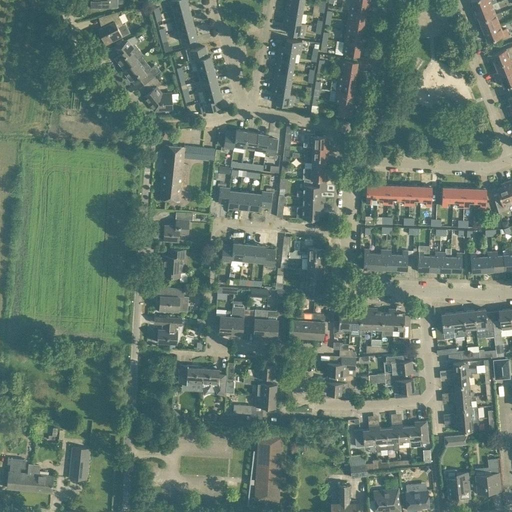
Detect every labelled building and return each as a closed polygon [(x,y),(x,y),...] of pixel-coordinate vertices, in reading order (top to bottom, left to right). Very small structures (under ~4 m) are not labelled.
[(170,0),(173,10),(190,5),(188,5),(187,0),(170,0)] [(290,0),(286,0),(285,10),(302,13),(303,2),(290,0)] [(350,0),(349,10),(365,12),(366,5),(372,5),(372,2),(358,0),(350,0)] [(471,0),(475,10),(492,4),(490,0),(471,0)] [(475,10),(479,20),(496,14),(492,4),(475,10)] [(173,10),(176,20),(193,15),(191,16),(190,10),(191,9),(190,5),(191,5),(190,5),(173,10)] [(283,21),(305,24),(300,23),(302,13),(285,10),(283,21)] [(365,12),(349,10),(348,20),(367,23),(367,19),(364,19),(365,12)] [(105,44),(114,40),(130,32),(125,22),(123,24),(117,12),(111,13),(101,16),(103,23),(105,23),(106,25),(98,29),(105,44)] [(483,31),(500,24),(498,19),(501,17),(502,14),(501,12),(496,14),(479,20),(483,31)] [(179,31),(196,26),(194,26),(192,20),(194,20),(193,16),(193,15),(176,20),(179,31)] [(348,20),(346,31),(362,33),(363,26),(366,27),(367,23),(348,20)] [(287,33),(297,34),(303,35),(305,24),(283,21),(283,24),(289,25),(287,33)] [(506,28),(502,30),(500,24),(483,31),(487,41),(500,36),(502,39),(509,35),(506,28)] [(181,41),(187,40),(197,37),(195,31),(197,30),(196,26),(179,31),(181,41)] [(346,31),(344,41),(363,44),(364,41),(360,40),(362,33),(346,31)] [(123,41),(115,45),(121,52),(116,55),(119,59),(117,60),(124,69),(138,58),(131,50),(135,47),(133,44),(137,41),(134,36),(128,39),(123,41)] [(279,45),(279,49),(300,52),(302,41),(286,38),(285,46),(279,45)] [(342,52),(348,53),(358,55),(359,48),(363,48),(363,44),(344,41),(342,52)] [(195,59),(195,60),(211,56),(211,55),(211,54),(207,55),(205,46),(190,50),(190,48),(185,49),(187,57),(191,56),(192,60),(195,59)] [(511,58),(511,46),(490,54),(487,55),(489,61),(493,59),(495,65),(511,58)] [(277,59),(294,62),(295,51),(300,52),(279,49),(277,59)] [(212,59),(211,56),(195,60),(198,70),(213,66),(211,59),(212,59)] [(124,69),(123,70),(130,80),(132,79),(134,82),(139,78),(144,84),(155,76),(161,71),(155,63),(149,67),(147,66),(143,69),(137,60),(138,59),(138,58),(124,69)] [(357,61),(347,59),(342,58),(340,69),(359,72),(359,69),(356,68),(357,61)] [(511,58),(495,65),(498,71),(496,72),(494,72),(496,77),(511,70),(511,58)] [(277,59),(275,70),(292,72),(294,62),(277,59)] [(216,76),(213,66),(198,70),(200,80),(216,76)] [(338,80),(354,82),(355,75),(358,76),(359,72),(340,69),(338,80)] [(292,72),(275,70),(274,80),(290,83),(292,72)] [(511,70),(496,77),(498,82),(499,81),(501,80),(504,86),(507,85),(509,91),(511,89),(511,70)] [(144,84),(139,88),(145,95),(143,96),(153,108),(154,107),(155,109),(159,108),(159,110),(172,109),(172,99),(171,92),(158,93),(154,88),(161,83),(155,76),(144,84)] [(203,90),(218,86),(216,76),(200,80),(203,90)] [(274,80),(272,91),(293,94),(289,93),(290,83),(274,80)] [(336,91),(355,94),(356,90),(353,89),(354,82),(338,80),(336,91)] [(206,100),(221,96),(218,86),(203,90),(206,100)] [(292,106),(293,96),(293,94),(272,91),(271,94),(277,95),(276,103),(292,106)] [(336,91),(335,101),(356,105),(356,104),(350,103),(351,97),(355,97),(355,94),(336,91)] [(218,98),(221,97),(221,96),(206,100),(203,101),(199,102),(200,106),(200,107),(202,113),(207,112),(206,111),(221,107),(218,98)] [(62,101),(53,99),(51,109),(60,111),(62,101)] [(335,101),(335,102),(339,102),(337,113),(353,116),(354,110),(355,111),(356,105),(335,101)] [(221,147),(221,149),(229,151),(229,147),(233,147),(234,147),(234,145),(237,129),(236,129),(235,132),(226,130),(226,132),(223,145),(221,145),(221,147)] [(237,129),(234,145),(244,147),(247,131),(237,129)] [(247,131),(244,147),(255,148),(258,133),(247,131)] [(258,133),(255,148),(265,150),(268,134),(258,133)] [(305,146),(332,147),(332,142),(332,143),(329,142),(329,136),(314,135),(314,133),(304,133),(304,146),(305,146)] [(275,154),(276,149),(278,139),(268,137),(269,134),(268,134),(265,150),(265,153),(269,153),(269,157),(277,159),(277,154),(275,154)] [(184,144),(184,146),(166,144),(160,199),(170,199),(179,200),(181,185),(183,163),(183,157),(212,160),(212,157),(213,147),(185,145),(185,144),(184,144)] [(307,152),(307,157),(328,158),(329,152),(331,152),(332,152),(332,147),(305,146),(305,152),(307,152)] [(328,164),(328,158),(307,157),(304,157),(304,162),(312,162),(311,168),(331,169),(331,164),(328,164)] [(227,175),(228,167),(218,166),(217,174),(227,175)] [(331,169),(311,168),(304,167),(303,179),(304,179),(326,180),(327,180),(328,173),(330,173),(330,174),(331,174),(331,169)] [(303,196),(320,197),(320,190),(323,190),(323,191),(325,191),(326,180),(304,179),(304,191),(297,191),(297,196),(303,196)] [(499,195),(494,196),(498,212),(509,209),(509,205),(511,204),(511,197),(506,181),(501,183),(502,187),(496,189),(499,195)] [(228,206),(230,190),(230,187),(226,187),(226,183),(218,182),(217,187),(220,187),(218,202),(228,203),(227,206),(228,206)] [(366,202),(371,203),(371,197),(377,197),(378,184),(366,184),(366,202)] [(388,203),(388,184),(378,184),(377,197),(383,197),(382,203),(388,203)] [(399,198),(399,185),(388,184),(388,203),(392,203),(392,198),(398,198),(399,198)] [(404,204),(409,204),(410,185),(399,185),(399,198),(404,198),(404,204)] [(414,199),(420,199),(421,186),(410,185),(409,204),(414,204),(414,199)] [(421,186),(420,199),(426,199),(426,205),(431,205),(432,186),(421,186)] [(453,200),(454,187),(442,186),(442,205),(447,206),(447,200),(453,200)] [(261,193),(259,209),(260,209),(260,210),(261,206),(270,207),(272,192),(274,192),(274,188),(266,187),(266,191),(262,191),(261,193)] [(458,206),(464,206),(464,187),(454,187),(453,200),(459,200),(458,206)] [(469,201),(475,201),(475,188),(464,187),(464,206),(469,207),(469,201)] [(475,188),(475,201),(480,201),(480,207),(485,207),(486,198),(486,188),(475,188)] [(228,206),(239,207),(240,191),(230,190),(228,206)] [(240,191),(239,207),(249,208),(251,192),(240,191)] [(256,209),(259,209),(261,193),(251,192),(249,208),(256,209)] [(303,206),(323,207),(323,202),(320,202),(320,197),(303,196),(303,206)] [(323,212),(323,207),(303,206),(297,206),(296,217),(302,218),(319,218),(319,212),(323,212)] [(189,219),(176,218),(175,225),(164,224),(163,239),(179,240),(179,233),(188,234),(189,219)] [(232,258),(234,242),(234,241),(233,241),(233,245),(223,244),(221,259),(219,259),(219,263),(227,264),(227,260),(231,261),(232,258)] [(292,251),(289,251),(288,257),(293,257),(302,257),(324,258),(324,252),(327,252),(327,253),(328,253),(328,241),(315,241),(315,247),(308,247),(308,252),(301,252),(299,249),(294,249),(292,251)] [(237,242),(234,242),(232,258),(231,261),(231,263),(234,263),(234,264),(242,265),(243,259),(244,243),(237,242)] [(244,243),(243,259),(253,260),(254,244),(244,243)] [(253,260),(263,261),(265,245),(254,244),(253,260)] [(429,255),(429,245),(418,244),(418,247),(418,250),(418,255),(418,261),(417,271),(418,271),(418,270),(421,270),(429,270),(429,255)] [(274,264),(274,259),(275,249),(265,248),(266,245),(265,245),(263,261),(263,264),(267,264),(267,268),(275,269),(276,265),(274,264)] [(397,253),(397,247),(391,247),(391,249),(386,249),(385,270),(385,269),(389,269),(389,268),(396,269),(396,254),(397,253)] [(185,249),(169,248),(168,255),(162,255),(162,262),(164,262),(163,276),(180,277),(180,271),(184,271),(185,249)] [(367,267),(374,268),(375,253),(369,252),(369,248),(364,248),(363,269),(364,269),(364,268),(367,268),(367,267)] [(385,270),(386,249),(381,249),(380,253),(375,253),(374,268),(382,268),(382,269),(385,269),(385,270)] [(511,249),(508,250),(509,254),(503,254),(504,269),(511,269),(511,249)] [(407,261),(408,250),(402,250),(402,253),(397,253),(396,254),(396,269),(403,269),(403,270),(406,270),(406,271),(407,271),(407,261)] [(439,272),(440,251),(435,251),(435,255),(429,255),(429,270),(436,270),(436,271),(439,271),(439,272)] [(443,270),(450,271),(451,256),(445,256),(445,252),(440,251),(439,272),(439,271),(443,271),(443,270)] [(493,272),(494,272),(492,251),(487,251),(487,255),(481,256),(483,271),(490,270),(490,271),(493,271),(493,272)] [(497,270),(504,269),(503,254),(497,255),(497,251),(492,251),(494,272),(494,271),(497,270)] [(462,263),(462,252),(456,252),(456,256),(451,256),(450,271),(457,271),(457,272),(461,272),(461,273),(462,263)] [(475,271),(483,271),(481,256),(476,256),(475,252),(470,253),(471,263),(472,273),(475,272),(475,271)] [(324,264),(324,258),(302,257),(301,268),(307,268),(327,269),(327,264),(324,264)] [(307,279),(323,280),(323,273),(326,274),(327,274),(327,269),(307,268),(307,279)] [(306,290),(316,290),(326,291),(326,286),(326,285),(326,286),(323,286),(323,280),(307,279),(306,290)] [(158,302),(158,305),(159,306),(159,309),(160,309),(179,310),(181,311),(182,296),(184,296),(184,288),(168,287),(168,295),(164,294),(164,295),(164,296),(164,299),(160,298),(160,301),(158,302)] [(198,289),(198,297),(206,297),(207,289),(198,289)] [(284,311),(284,302),(277,301),(276,310),(276,315),(275,319),(266,318),(265,335),(277,336),(278,327),(283,327),(284,311)] [(244,308),(233,307),(232,310),(232,316),(231,333),(242,334),(243,325),(248,325),(250,309),(244,308)] [(371,329),(371,327),(372,308),(367,307),(367,311),(367,313),(361,312),(360,329),(360,334),(365,334),(365,329),(371,329)] [(255,309),(250,309),(248,325),(254,325),(253,334),(265,335),(266,318),(267,309),(255,308),(255,309)] [(343,328),(348,328),(349,328),(350,308),(345,308),(345,312),(339,311),(339,321),(335,321),(334,327),(334,332),(339,332),(343,328)] [(349,328),(360,329),(361,312),(355,312),(355,309),(350,308),(349,328)] [(371,327),(382,328),(383,311),(376,311),(377,308),(372,308),(371,327)] [(383,311),(382,328),(382,334),(392,334),(393,328),(394,308),(388,308),(388,309),(389,309),(389,312),(383,311)] [(409,337),(410,324),(410,314),(404,314),(404,312),(398,312),(398,309),(399,309),(394,308),(393,328),(399,328),(398,336),(403,336),(409,337)] [(485,337),(494,335),(493,320),(493,318),(486,318),(485,308),(473,310),(476,328),(477,337),(485,335),(485,337)] [(501,328),(511,326),(510,308),(498,309),(500,320),(493,320),(494,335),(495,344),(496,349),(497,356),(504,355),(503,352),(504,352),(501,331),(501,328)] [(226,311),(226,315),(220,315),(219,332),(231,333),(232,316),(232,310),(228,310),(226,311)] [(300,336),(302,319),(302,315),(287,310),(287,311),(284,311),(283,327),(289,328),(289,335),(300,336)] [(476,328),(473,310),(463,311),(465,329),(476,328)] [(466,335),(465,329),(463,311),(452,312),(455,337),(466,335)] [(437,339),(455,337),(452,312),(441,313),(442,322),(435,323),(437,339)] [(313,320),(312,337),(323,337),(325,320),(324,320),(325,314),(314,313),(313,320)] [(182,324),(182,317),(166,316),(166,324),(167,324),(166,329),(162,329),(158,335),(157,335),(157,342),(177,343),(177,340),(179,337),(180,334),(181,331),(181,328),(182,324)] [(300,336),(312,337),(313,320),(302,319),(300,336)] [(496,349),(483,350),(483,348),(479,349),(479,351),(479,357),(490,356),(491,357),(497,356),(496,349)] [(411,359),(399,360),(398,353),(388,354),(383,354),(384,362),(384,373),(368,374),(400,372),(412,371),(411,359)] [(352,356),(341,355),(341,362),(328,362),(327,374),(340,374),(355,375),(355,374),(354,374),(354,363),(356,363),(356,356),(352,356)] [(510,377),(508,358),(493,360),(495,379),(510,377)] [(477,367),(471,368),(468,368),(467,361),(453,362),(453,369),(450,369),(450,374),(471,372),(477,372),(477,367)] [(255,363),(254,373),(254,375),(264,376),(274,377),(275,365),(255,363)] [(188,366),(188,364),(180,364),(180,366),(179,383),(186,383),(202,384),(203,367),(197,367),(197,365),(192,364),(192,366),(188,366)] [(202,384),(202,390),(204,395),(214,391),(213,386),(214,386),(217,393),(217,396),(225,397),(226,374),(219,374),(216,364),(209,366),(209,367),(203,367),(202,384)] [(400,372),(368,374),(368,375),(369,382),(383,381),(385,381),(386,385),(393,385),(394,392),(403,391),(407,390),(414,390),(413,378),(412,378),(411,378),(400,379),(400,372)] [(469,377),(472,377),(471,372),(450,374),(451,379),(454,379),(455,385),(469,384),(469,377)] [(254,375),(249,375),(244,374),(243,383),(248,383),(256,384),(256,394),(276,395),(276,383),(273,383),(274,377),(264,376),(254,375)] [(355,383),(355,379),(355,375),(340,374),(340,381),(327,381),(326,393),(346,394),(347,387),(354,388),(354,383),(355,383)] [(452,392),(452,397),(473,395),(473,391),(470,391),(469,384),(455,385),(455,391),(452,392)] [(275,407),(276,395),(256,394),(255,406),(275,407)] [(476,395),(473,395),(452,397),(453,402),(456,402),(457,408),(477,406),(476,395)] [(250,413),(251,405),(234,404),(233,412),(250,413)] [(477,406),(457,408),(457,414),(454,415),(454,420),(478,418),(477,406)] [(478,418),(454,420),(455,425),(458,425),(459,431),(469,430),(473,430),(479,430),(478,418)] [(428,442),(428,433),(426,420),(414,421),(415,425),(408,425),(410,440),(409,440),(410,443),(410,446),(423,445),(423,442),(428,442)] [(410,440),(408,425),(402,426),(402,422),(397,423),(399,444),(403,444),(403,441),(409,440),(410,440)] [(399,449),(399,444),(397,423),(391,423),(392,427),(386,427),(387,442),(393,442),(393,448),(393,449),(399,449)] [(381,449),(388,449),(387,442),(386,427),(379,428),(379,424),(374,425),(376,451),(381,451),(381,449)] [(373,452),(376,451),(374,425),(369,425),(369,429),(363,429),(363,428),(362,428),(356,429),(354,429),(355,439),(356,446),(364,445),(364,444),(369,444),(370,447),(370,449),(373,452)] [(255,499),(278,500),(282,435),(259,434),(255,499)] [(467,435),(444,437),(444,446),(468,445),(467,435)] [(73,446),(69,477),(86,479),(90,448),(73,446)] [(366,475),(366,470),(365,463),(364,454),(349,456),(352,476),(366,475)] [(8,471),(7,487),(31,489),(34,464),(28,464),(27,473),(20,472),(21,467),(25,468),(26,459),(8,457),(7,463),(10,463),(9,471),(8,471)] [(492,473),(475,474),(476,482),(477,492),(493,491),(493,492),(494,492),(494,491),(501,490),(500,480),(499,470),(498,457),(490,458),(492,473)] [(34,464),(31,489),(52,491),(53,481),(53,475),(38,474),(39,465),(34,464)] [(468,471),(456,472),(455,469),(445,470),(445,477),(446,477),(448,497),(458,496),(458,495),(460,495),(458,495),(458,490),(461,489),(461,490),(469,490),(470,490),(470,489),(468,471)] [(350,500),(350,494),(350,484),(338,484),(338,491),(338,500),(330,500),(331,506),(330,511),(357,511),(357,506),(357,500),(350,500)] [(400,507),(399,497),(398,488),(374,490),(376,511),(394,509),(393,507),(400,507)] [(416,507),(429,506),(428,489),(406,491),(407,510),(416,509),(416,507)]
